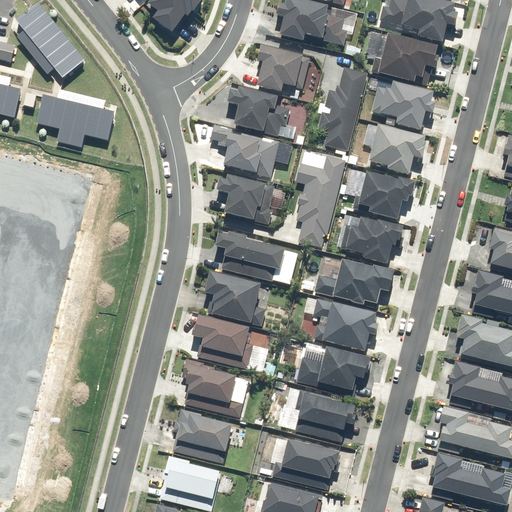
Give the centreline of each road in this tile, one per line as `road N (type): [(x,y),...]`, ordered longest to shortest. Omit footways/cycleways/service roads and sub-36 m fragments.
road 1 (residential): [(501,0),(372,511)]
road 2 (residential): [(158,99),(178,168),(180,222),(111,511)]
road 3 (residential): [(158,99),(213,60),(241,0)]
road 4 (residential): [(87,0),(158,99)]
